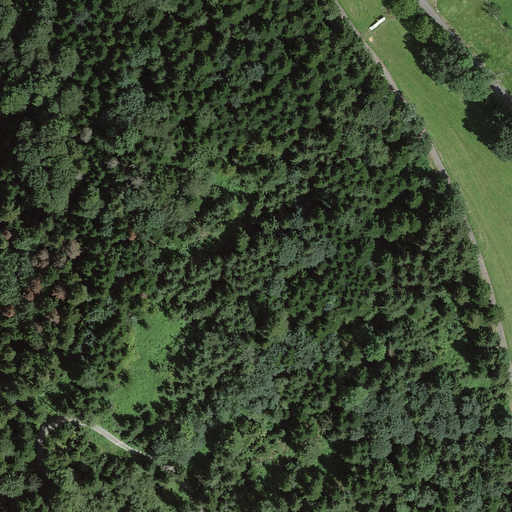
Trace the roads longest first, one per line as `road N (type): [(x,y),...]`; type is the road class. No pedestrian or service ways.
road 1 (track): [(346,0),(477,244),(511,381)]
road 2 (track): [(58,511),(39,448),(49,424),(70,418),(171,469),(204,511)]
road 3 (unclassified): [(420,0),(511,107)]
